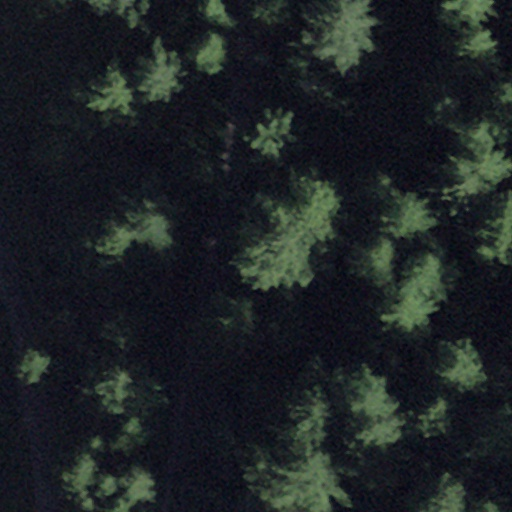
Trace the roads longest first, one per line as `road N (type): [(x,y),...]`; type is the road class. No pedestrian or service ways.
road 1 (track): [(183,511),(180,360),(233,125),(251,0)]
road 2 (track): [(0,318),(42,511)]
